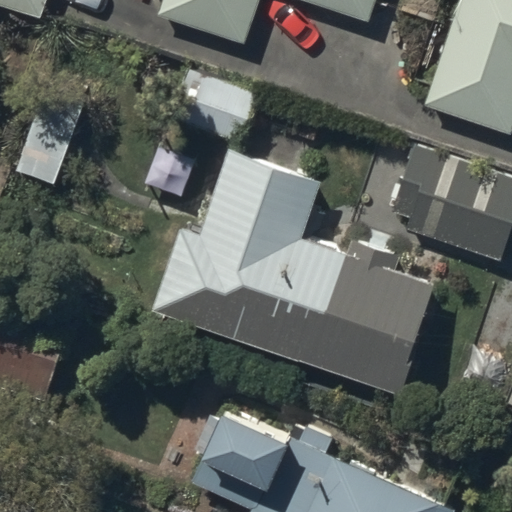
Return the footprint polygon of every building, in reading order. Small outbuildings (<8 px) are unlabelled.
[(160,0),(158,7),(245,37),(257,0),(328,0),(370,14),(374,0),(160,0)] [(511,0),(460,0),(428,95),(511,123),(511,0)] [(58,167),(100,47),(59,33),(17,152),(58,167)] [(244,127),(260,77),(184,55),(169,104),(244,127)] [(504,255),(511,228),(511,168),(417,138),(395,205),(413,210),(408,224),(504,255)] [(400,387),(438,276),(303,230),(323,172),(231,142),(203,226),(182,219),(153,304),(400,387)] [(72,289),(0,269),(0,358),(49,372),(72,289)] [(454,511),(459,502),(227,404),(197,475),(256,500),(250,511),(454,511)]
